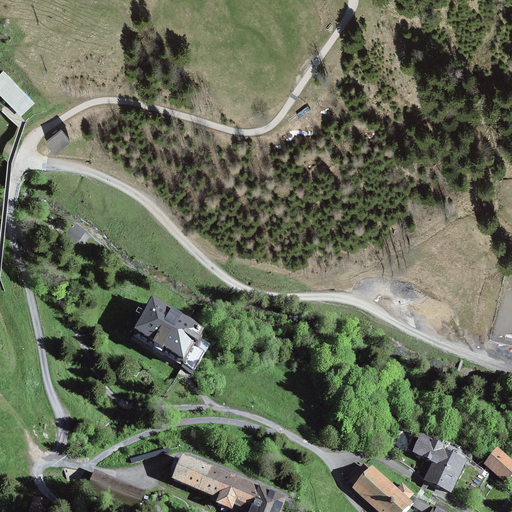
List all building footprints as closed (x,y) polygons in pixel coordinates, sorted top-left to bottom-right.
[(0,78),(0,92),(22,112),(32,104),(5,73),(3,75),(0,78)] [(61,130),(47,142),(55,152),(69,140),(61,130)] [(72,224),(65,237),(74,243),(83,231),(72,224)] [(121,277),(115,273),(112,279),(117,283),(121,277)] [(153,307),(135,336),(154,348),(152,350),(163,356),(164,354),(184,367),(192,353),(202,359),(210,346),(200,341),(202,337),(153,307)] [(378,376),(369,364),(341,386),(350,397),(378,376)] [(411,435),(399,430),(393,444),(403,449),(406,443),(411,435)] [(444,449),(423,439),(415,455),(435,465),(426,482),(450,493),(464,465),(441,454),(444,449)] [(511,467),(497,454),(487,466),(511,487),(511,486),(511,467)] [(281,511),(285,503),(183,460),(174,482),(220,501),(217,507),(228,511),(281,511)] [(397,493),(373,471),(371,474),(365,467),(350,483),(356,489),(355,491),(378,511),(407,511),(412,507),(407,503),(413,495),(402,486),(397,493)] [(143,495),(96,475),(89,492),(137,511),(143,495)] [(44,511),(47,503),(35,500),(31,511),(44,511)]
